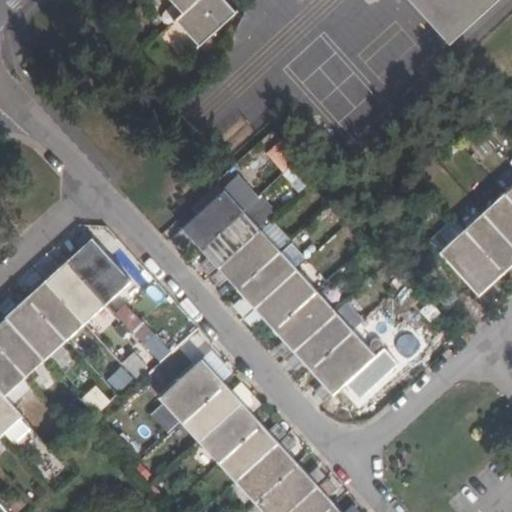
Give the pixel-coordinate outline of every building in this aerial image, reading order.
[(102,0),(115,14),(130,0),(102,0)] [(202,45),(237,13),(224,0),(172,0),(184,13),(178,19),(202,45)] [(410,0),(451,44),(498,0),(410,0)] [(297,160),(286,149),(273,161),(284,172),(297,160)] [(193,239),(203,250),(211,243),(244,212),(257,200),(239,179),(225,191),(191,222),(184,228),(193,239)] [(511,199),(507,194),(486,213),(511,241),(511,199)] [(203,250),(209,257),(220,268),(227,261),(261,231),(244,212),(211,243),(203,250)] [(511,241),(486,213),(467,230),(498,264),(505,272),(511,266),(511,265),(511,241)] [(490,285),(505,272),(498,264),(467,230),(455,217),(430,240),(442,253),(474,287),(481,294),(490,285)] [(185,246),(193,239),(184,228),(176,236),(185,246)] [(73,238),(82,248),(92,239),(83,229),(73,238)] [(220,268),(227,276),(239,289),(247,283),(280,252),(261,231),(227,261),(220,268)] [(82,248),(67,261),(74,269),(104,303),(129,281),(99,247),(92,239),(82,248)] [(239,289),(246,297),(256,307),(263,301),(297,270),(307,261),(291,243),(280,252),(247,283),(239,289)] [(199,266),(210,277),(220,268),(209,257),(199,266)] [(46,280),(56,271),(47,261),(36,270),(46,280)] [(56,271),(46,280),(52,288),(83,322),(104,303),(74,269),(67,261),(56,271)] [(227,276),(220,268),(210,277),(217,285),(227,276)] [(25,281),(34,291),(46,280),(36,270),(25,281)] [(317,292),(297,270),(263,301),(256,307),(264,316),(275,329),(283,323),(317,292)] [(65,339),(83,322),(52,288),(46,280),(34,291),(27,297),(34,305),(65,339)] [(497,293),(490,285),(481,294),(488,302),(497,293)] [(335,313),(317,292),(283,323),(275,329),(285,340),(294,350),(302,343),(335,313)] [(0,309),(6,316),(17,306),(8,297),(0,304),(0,309)] [(17,306),(6,316),(13,323),(44,358),(65,339),(34,305),(27,297),(17,306)] [(237,306),(246,316),(256,307),(246,297),(237,306)] [(294,350),(303,360),(311,369),(319,362),(352,331),(364,321),(347,302),(335,313),(302,343),(294,350)] [(107,321),(96,311),(88,319),(101,331),(106,325),(132,350),(138,344),(158,362),(171,349),(123,304),(107,321)] [(254,325),(264,316),(256,307),(246,316),(254,325)] [(433,324),(420,311),(407,325),(420,337),(433,324)] [(6,316),(0,320),(0,345),(25,374),(44,358),(13,323),(6,316)] [(311,369),(325,384),(333,393),(341,386),(375,356),(352,331),(319,362),(311,369)] [(275,349),(284,359),(294,350),(285,340),(275,349)] [(0,389),(4,394),(25,374),(0,345),(0,389)] [(303,360),(294,350),(284,359),(293,369),(303,360)] [(132,352),(120,364),(134,378),(146,366),(132,352)] [(204,361),(212,370),(221,362),(213,352),(204,361)] [(162,399),(184,422),(217,391),(225,385),(212,370),(204,361),(196,368),(162,399)] [(144,386),(157,397),(171,380),(158,369),(144,386)] [(4,394),(14,404),(35,385),(25,374),(4,394)] [(242,383),(232,392),(242,404),(252,395),(242,383)] [(323,402),(333,393),(325,384),(315,393),(323,402)] [(184,422),(201,441),(235,410),(242,404),(232,392),(225,385),(217,391),(184,422)] [(88,416),(107,407),(98,387),(78,396),(88,416)] [(0,433),(1,434),(23,414),(14,404),(4,394),(0,389),(0,433)] [(242,404),(252,414),(262,406),(252,395),(242,404)] [(201,441),(220,462),(253,431),(261,424),(252,414),(242,404),(235,410),(201,441)] [(220,462),(237,481),(270,450),(278,443),(268,432),(261,424),(253,431),(220,462)] [(277,424),(268,432),(278,443),(287,435),(277,424)] [(278,443),(286,453),(295,444),(287,435),(278,443)] [(237,481),(256,502),(290,472),(297,465),(286,453),(278,443),(270,450),(237,481)] [(256,502),(265,511),(288,511),(309,493),(317,486),(308,476),(297,465),(290,472),(256,502)] [(318,468),(308,476),(317,486),(327,478),(318,468)] [(317,486),(326,497),(336,488),(327,478),(317,486)] [(288,511),(325,511),(326,511),(333,505),(326,497),(317,486),(309,493),(288,511)]
